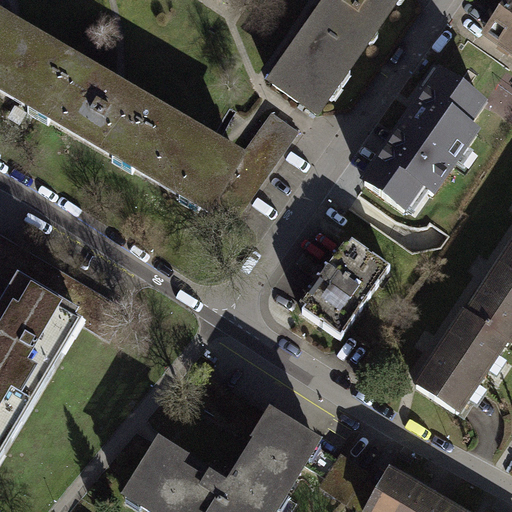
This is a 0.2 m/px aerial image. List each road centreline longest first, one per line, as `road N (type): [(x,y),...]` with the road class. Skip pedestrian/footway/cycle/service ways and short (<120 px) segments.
road 1 (residential): [(222,318),(447,0)]
road 2 (residential): [(511,490),(395,428),(222,318)]
road 3 (residential): [(222,318),(0,179)]
